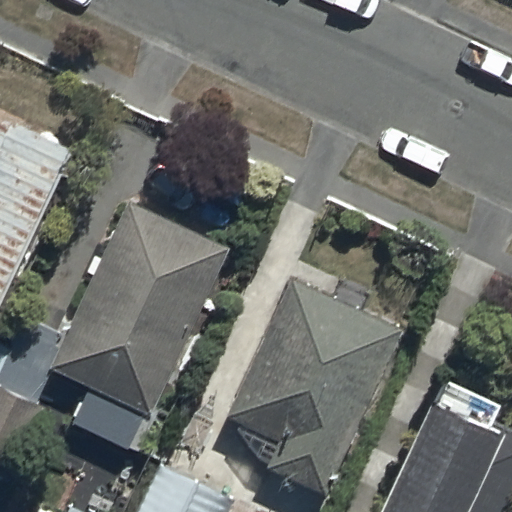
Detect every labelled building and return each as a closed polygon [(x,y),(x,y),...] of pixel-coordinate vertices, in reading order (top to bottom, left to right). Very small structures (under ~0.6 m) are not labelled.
[(0,97),(0,288),(75,133),(0,97)] [(231,232),(131,186),(55,350),(93,368),(73,412),(138,442),(157,401),(153,399),(231,232)] [(404,314),(292,261),(228,397),(282,422),(268,452),(327,479),(404,314)] [(45,393),(0,371),(0,459),(10,465),(45,393)] [(373,511),(507,511),(509,507),(503,504),(511,483),(511,406),(437,373),(373,511)] [(220,511),(234,485),(160,449),(129,511),(220,511)] [(78,511),(40,493),(30,511),(78,511)]
